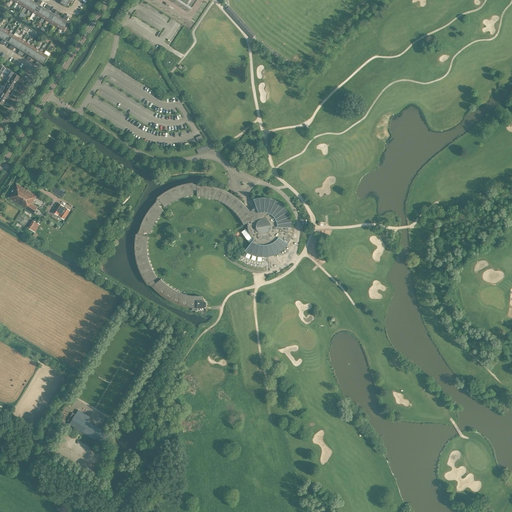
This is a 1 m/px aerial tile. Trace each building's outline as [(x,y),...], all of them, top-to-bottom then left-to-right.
[(29,9),(34,1),(31,0),(28,0),(25,7),(29,9)] [(34,1),(29,9),(33,12),(38,4),(34,1)] [(38,15),(43,7),(38,4),(33,12),(38,15)] [(231,6),(228,9),(253,36),(256,33),(231,6)] [(43,7),(38,15),(42,17),(47,9),(43,7)] [(47,20),(52,12),(47,9),(42,17),(47,20)] [(52,12),(47,20),(51,23),(56,15),(52,12)] [(55,25),(60,17),(56,15),(51,23),(55,25)] [(60,17),(55,25),(60,28),(65,20),(60,17)] [(64,31),(69,23),(65,20),(60,28),(64,31)] [(5,29),(0,37),(5,40),(10,32),(5,29)] [(9,43),(14,35),(10,32),(5,40),(9,43)] [(14,35),(9,43),(13,45),(18,37),(14,35)] [(18,48),(23,40),(18,37),(13,45),(18,48)] [(23,40),(18,48),(22,51),(27,43),(23,40)] [(27,43),(22,51),(26,53),(31,45),(27,43)] [(31,45),(26,53),(31,56),(36,48),(31,45)] [(35,59),(40,50),(36,48),(31,56),(35,59)] [(40,50),(35,59),(40,61),(44,53),(40,50)] [(44,64),(49,56),(44,53),(40,61),(44,64)] [(21,77),(12,71),(9,76),(19,82),(21,80),(20,79),(21,77)] [(9,76),(6,81),(16,86),(17,84),(18,85),(19,82),(9,76)] [(16,86),(6,81),(3,85),(14,92),(15,89),(14,89),(16,86)] [(0,90),(10,96),(11,94),(12,94),(14,92),(3,85),(0,90)] [(10,96),(0,90),(0,96),(8,101),(10,98),(9,98),(10,96)] [(0,102),(4,105),(6,103),(7,103),(8,101),(0,96),(0,102)] [(199,154),(209,150),(207,145),(197,149),(199,154)] [(250,211),(244,205),(241,201),(238,199),(235,196),(231,193),(227,191),(223,189),(219,188),(215,186),(210,185),(206,185),(201,184),(197,184),(193,182),(187,183),(183,184),(178,185),(174,187),(169,189),(165,192),(161,194),(157,198),(156,202),(152,206),(149,209),(147,213),(144,217),(142,221),(141,226),(139,230),(137,234),(136,234),(135,239),(135,244),(135,249),(135,253),(136,258),(137,263),(138,268),(140,272),(142,276),(145,281),(148,285),(148,284),(152,286),(156,290),(159,293),(163,296),(166,299),(171,301),(175,303),(179,305),(184,306),(188,307),(193,308),(197,308),(204,308),(206,306),(207,304),(206,302),(204,300),(202,300),(202,296),(198,296),(194,296),(190,295),(187,294),(183,293),(179,292),(176,290),(173,289),(170,286),(167,284),(164,282),(161,279),(156,283),(154,280),(158,277),(155,274),(153,271),(152,267),(150,263),(149,260),(148,256),(147,252),(147,248),(147,244),(148,240),(148,236),(143,235),(144,232),(151,233),(152,230),(153,226),(155,223),(157,220),(159,216),(161,213),(164,211),(159,206),(162,203),(165,207),(168,204),(172,202),(175,200),(178,199),(182,197),(186,196),(190,195),(194,195),(193,190),(197,190),(197,196),(201,196),(205,197),(208,197),(212,198),(215,199),(218,200),(222,202),(225,203),(228,205),(231,208),(233,210),(236,213),(238,215),(240,218),(242,221),(244,225),(248,223),(248,225),(248,228),(249,231),(250,234),(252,237),(254,238),(245,250),(251,253),(256,255),(262,256),(268,256),(273,254),(279,252),(284,248),(288,244),(291,239),(293,233),(288,232),(289,227),(291,227),(291,222),(290,216),(287,211),(284,207),(280,203),(275,200),(270,199),(265,198),(259,198),(254,200),(257,207),(253,209),(250,211)] [(34,200),(37,196),(17,183),(8,197),(34,214),(38,207),(33,204),(35,200),(34,200)] [(63,219),(69,209),(59,203),(52,212),(63,219)] [(36,222),(31,230),(35,232),(40,224),(36,222)] [(111,435),(104,431),(73,412),(68,420),(70,422),(69,424),(105,446),(111,435)]
